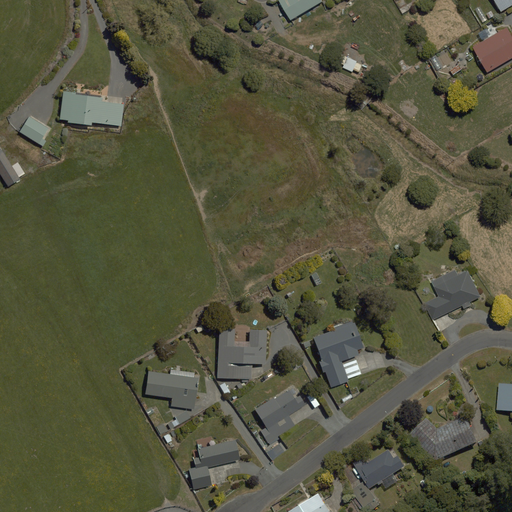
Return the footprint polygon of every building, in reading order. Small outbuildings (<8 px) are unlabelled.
[(322,0),(279,0),(291,21),(324,3),(322,0)] [(511,0),(493,0),(500,12),(511,5),(511,0)] [(511,36),(506,27),(474,47),(491,75),(511,61),(511,36)] [(327,34),(321,28),(314,36),(320,41),(327,34)] [(337,37),(331,32),(325,40),(331,45),(337,37)] [(458,63),(450,70),(454,76),(463,69),(458,63)] [(116,104),(58,95),(54,125),(112,134),(116,104)] [(53,128),(30,115),(19,134),(43,147),(53,128)] [(0,145),(0,177),(7,190),(21,182),(0,145)] [(437,296),(423,302),(431,320),(483,298),(471,268),(458,273),(457,271),(431,282),(437,296)] [(341,366),(354,361),(363,349),(353,325),(312,341),(331,389),(347,383),(341,366)] [(217,380),(252,381),(252,369),(264,370),(264,332),(248,332),(248,345),(235,345),(235,332),(218,331),(217,380)] [(170,369),(169,374),(148,372),(145,396),(171,399),(170,407),(192,410),(196,378),(196,372),(170,369)] [(224,381),(218,386),(224,396),(231,392),(224,381)] [(296,386),(254,410),(264,428),(260,431),(267,443),(296,426),(290,417),(308,406),(296,386)] [(497,413),(511,414),(511,387),(500,386),(497,413)] [(480,445),(467,421),(441,433),(429,422),(412,437),(434,464),(480,445)] [(199,457),(194,458),(196,467),(188,469),(193,490),(212,484),(208,468),(240,459),(235,440),(212,446),(209,435),(194,439),(199,457)] [(353,488),(367,511),(376,511),(383,509),(372,490),(379,486),(382,490),(397,482),(394,477),(407,470),(392,444),(354,466),(364,482),(353,488)] [(312,501),(309,496),(296,504),(298,508),(291,511),(330,511),(321,496),(312,501)]
